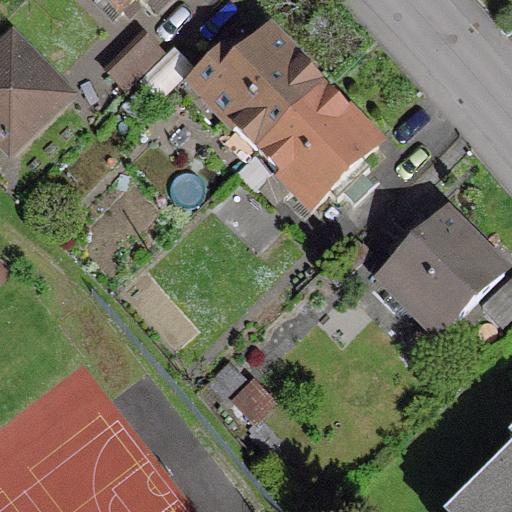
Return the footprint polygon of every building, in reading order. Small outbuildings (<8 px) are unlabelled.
[(101,0),(117,17),(133,1),(141,9),(150,0),(101,0)] [(199,101),(254,158),(319,94),(264,38),(249,53),(241,44),(216,68),(212,64),(185,89),(198,102),(199,101)] [(120,93),(156,58),(141,42),(105,77),(120,93)] [(0,53),(0,144),(5,150),(58,100),(7,46),(0,53)] [(373,150),(319,94),(254,158),(308,213),(324,198),(332,205),(365,174),(357,166),(373,150)] [(426,237),(418,229),(386,261),(393,269),(377,285),(434,342),(499,279),(442,221),(426,237)] [(511,317),(511,280),(511,279),(478,311),(498,332),(511,317)] [(205,387),(219,401),(239,382),(224,368),(205,387)] [(230,403),(252,425),(268,409),(247,387),(230,403)] [(511,511),(511,464),(463,511),(511,511)]
